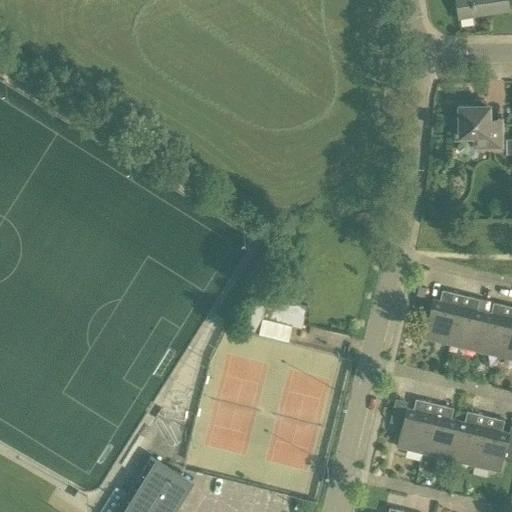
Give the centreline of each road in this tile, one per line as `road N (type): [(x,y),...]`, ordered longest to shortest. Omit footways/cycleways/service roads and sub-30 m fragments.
road 1 (residential): [(331,511),(406,200),(418,52)]
road 2 (unknown): [(348,445),(492,484)]
